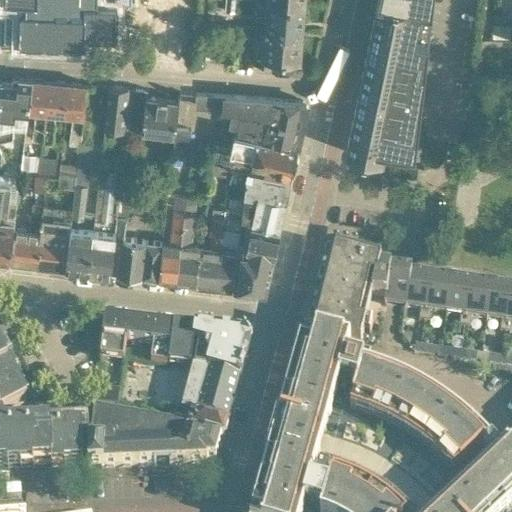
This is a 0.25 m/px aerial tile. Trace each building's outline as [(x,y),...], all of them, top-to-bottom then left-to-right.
[(4,41),(4,42),(20,42),(20,43),(85,45),(86,35),(116,36),(116,35),(117,4),(132,5),(132,0),(11,0),(11,9),(5,9),(4,36),(4,41)] [(234,11),(234,0),(225,0),(225,11),(234,11)] [(302,30),(304,3),(268,0),(266,16),(260,15),(259,26),(302,30)] [(429,39),(427,39),(427,41),(415,38),(421,9),(430,11),(430,12),(432,12),(433,0),(415,0),(414,6),(378,1),(346,152),(382,160),(384,149),(415,153),(420,116),(421,102),(429,39)] [(300,58),(302,30),(259,26),(258,35),(265,36),(263,52),(253,51),(252,62),(274,64),(275,56),(300,58)] [(185,32),(184,45),(200,46),(201,33),(185,32)] [(222,45),(221,60),(231,61),(232,46),(222,45)] [(28,106),(29,106),(33,78),(12,76),(12,82),(2,81),(2,79),(0,79),(0,140),(15,137),(13,126),(26,128),(28,106)] [(50,80),(33,78),(29,106),(30,106),(30,110),(35,111),(32,141),(43,142),(43,141),(50,80)] [(68,81),(50,80),(43,141),(43,142),(54,143),(57,113),(65,114),(68,81)] [(68,81),(65,114),(73,115),(70,145),(80,146),(84,116),(87,83),(68,81)] [(132,88),(128,87),(110,86),(105,129),(126,130),(129,106),(130,107),(132,88)] [(147,96),(148,89),(132,88),(130,107),(132,107),(129,126),(142,128),(142,133),(174,137),(176,128),(179,99),(178,99),(178,100),(167,99),(167,98),(158,96),(157,98),(147,96)] [(307,101),(202,93),(204,107),(224,109),(239,110),(303,125),(308,103),(307,101)] [(235,130),(298,145),(303,125),(239,110),(224,109),(204,107),(204,109),(219,111),(219,112),(229,113),(226,128),(235,130)] [(176,128),(174,137),(172,154),(188,156),(191,129),(176,128)] [(207,143),(204,157),(210,159),(230,163),(247,167),(291,177),(291,176),(294,163),(297,161),(299,154),(297,152),(298,145),(235,130),(231,148),(207,143)] [(73,208),(66,266),(87,269),(92,227),(94,214),(86,213),(90,186),(87,186),(92,147),(81,146),(80,146),(79,160),(78,165),(77,176),(75,189),(73,208)] [(41,157),(39,173),(56,175),(58,159),(41,157)] [(228,176),(230,163),(210,159),(209,174),(228,176)] [(62,163),(60,174),(77,176),(78,165),(62,163)] [(228,176),(227,184),(245,186),(246,180),(247,167),(230,163),(228,176)] [(247,167),(246,180),(288,189),(291,177),(247,167)] [(75,189),(77,176),(60,174),(59,187),(75,189)] [(35,175),(33,193),(46,195),(48,177),(35,175)] [(119,189),(118,204),(127,205),(130,179),(121,178),(119,189)] [(245,186),(244,192),(285,201),(286,200),(288,189),(246,180),(245,186)] [(13,187),(0,185),(0,258),(10,259),(15,218),(9,217),(13,187)] [(92,227),(87,269),(110,271),(116,215),(118,204),(119,189),(97,187),(94,214),(92,227)] [(242,211),(238,245),(254,246),(274,251),(285,201),(244,192),(244,199),(242,211)] [(175,196),(173,207),(185,208),(186,197),(175,196)] [(186,197),(185,208),(196,210),(197,198),(186,197)] [(14,228),(10,259),(36,263),(45,205),(32,203),(29,229),(14,228)] [(45,205),(36,263),(66,266),(73,208),(45,205)] [(196,282),(215,284),(224,209),(213,208),(208,246),(200,245),(196,282)] [(215,284),(233,286),(238,245),(242,211),(224,209),(215,284)] [(161,241),(157,277),(175,279),(184,214),(173,213),(169,242),(161,241)] [(184,214),(175,279),(196,282),(200,245),(192,244),(195,215),(184,214)] [(110,271),(157,277),(161,241),(124,236),(126,216),(116,215),(110,271)] [(372,255),(375,237),(329,230),(325,248),(372,255)] [(266,287),(274,251),(254,246),(238,245),(233,286),(262,289),(263,289),(265,288),(266,287)] [(431,274),(402,270),(380,267),(381,263),(369,259),(370,255),(372,256),(372,255),(325,248),(304,331),(306,331),(350,342),(361,345),(366,325),(360,324),(370,280),(375,281),(372,296),(386,299),(385,305),(398,308),(421,310),(419,321),(425,322),(431,274)] [(446,313),(451,277),(431,274),(425,322),(430,322),(431,311),(446,313)] [(471,280),(451,277),(446,313),(459,315),(458,326),(464,327),(471,280)] [(486,319),(491,283),(471,280),(464,327),(468,327),(470,317),(486,319)] [(511,286),(491,283),(486,319),(499,321),(498,332),(504,332),(511,286)] [(100,358),(124,361),(127,343),(127,341),(128,322),(107,319),(108,319),(105,318),(100,358)] [(128,322),(127,341),(153,345),(151,364),(170,366),(175,327),(171,326),(171,327),(128,322)] [(175,327),(170,366),(180,368),(191,369),(193,349),(194,349),(196,330),(185,328),(175,327)] [(196,330),(194,349),(196,349),(198,350),(195,369),(195,370),(209,373),(240,381),(241,378),(250,343),(251,343),(250,342),(253,340),(249,334),(246,336),(245,335),(196,330)] [(454,472),(477,450),(484,444),(484,443),(488,440),(488,441),(489,440),(487,438),(480,430),(470,421),(461,414),(453,407),(451,406),(442,399),(432,393),(430,392),(421,387),(411,381),(409,380),(399,376),(389,372),(376,367),(363,363),(346,359),(346,358),(345,358),(342,357),(344,349),(348,350),(350,342),(306,331),(302,345),(300,345),(280,417),(253,511),(351,511),(358,489),(352,486),(355,480),(359,482),(360,481),(353,478),(343,474),(333,471),(328,489),(311,483),(337,389),(333,388),(336,381),(339,382),(339,381),(357,386),(351,409),(357,411),(370,415),(374,417),(388,423),(395,426),(395,425),(391,422),(394,417),(410,426),(406,432),(410,435),(423,444),(424,445),(438,456),(444,461),(445,460),(441,457),(445,452),(459,465),(453,470),(454,472)] [(416,345),(415,353),(427,355),(428,347),(416,345)] [(427,355),(440,356),(441,349),(428,347),(427,355)] [(452,350),(451,358),(464,360),(465,352),(452,350)] [(464,360),(477,361),(478,354),(465,352),(464,360)] [(0,421),(3,420),(27,407),(1,356),(0,356),(0,421)] [(489,356),(488,363),(501,365),(502,357),(489,356)] [(501,365),(511,366),(511,358),(502,357),(501,365)] [(228,425),(240,381),(208,373),(195,370),(195,369),(194,369),(182,411),(228,425)] [(118,406),(120,390),(97,387),(97,388),(96,400),(95,404),(118,406)] [(194,433),(222,440),(223,441),(228,425),(182,411),(182,413),(171,410),(169,422),(176,424),(178,424),(178,426),(195,430),(194,433)] [(93,429),(89,469),(154,466),(168,466),(176,424),(169,422),(168,425),(95,412),(94,417),(93,429)] [(14,427),(14,428),(7,428),(3,420),(0,421),(0,466),(83,463),(82,429),(89,429),(88,424),(14,427)] [(178,424),(176,424),(168,466),(207,464),(207,462),(216,462),(222,440),(194,433),(195,430),(178,426),(178,424)] [(491,462),(490,464),(437,511),(403,511),(400,509),(392,501),(386,497),(385,498),(389,501),(385,506),(370,496),(374,489),(372,487),(368,495),(358,489),(351,511),(506,511),(511,507),(511,452),(507,447),(503,451),(503,452),(492,462),(491,462)]
